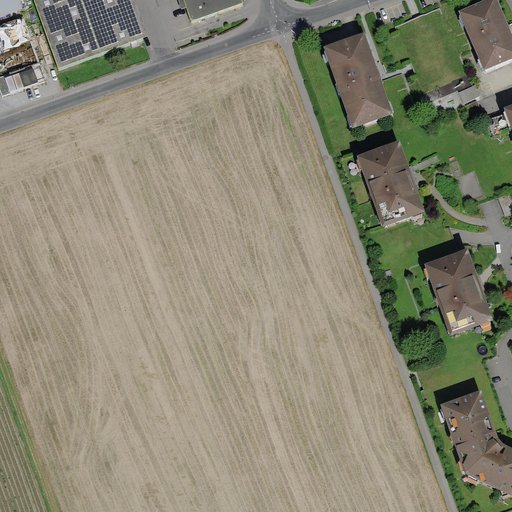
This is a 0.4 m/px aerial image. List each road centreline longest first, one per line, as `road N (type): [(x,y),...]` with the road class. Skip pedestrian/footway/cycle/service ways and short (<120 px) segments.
road 1 (track): [(453,511),(280,27)]
road 2 (residential): [(0,125),(280,27)]
road 3 (track): [(56,511),(0,353)]
